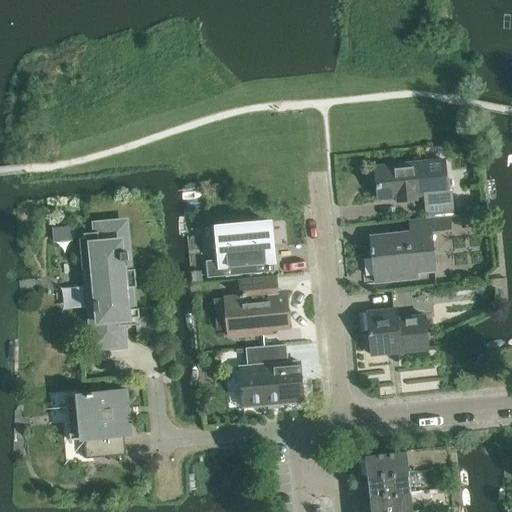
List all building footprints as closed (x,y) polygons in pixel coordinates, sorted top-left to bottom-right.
[(428,213),(454,210),(452,192),(448,192),(445,161),(380,168),(381,186),(378,186),(378,190),(379,190),(380,200),(426,195),(428,213)] [(372,238),(377,278),(377,283),(393,282),(393,276),(435,271),(431,233),(453,230),(451,218),(412,222),(413,233),(372,238)] [(207,261),(208,278),(276,272),(274,250),(273,250),(270,222),(218,227),(221,260),(207,261)] [(140,319),(139,309),(134,310),(132,289),(137,288),(135,270),(127,271),(126,262),(129,261),(128,253),(125,253),(124,244),(127,244),(125,224),(96,226),(97,233),(84,234),(85,247),(93,246),(94,262),(87,262),(87,271),(86,271),(86,276),(93,276),(93,277),(95,277),(96,288),(89,289),(90,303),(94,303),(95,307),(91,308),(94,348),(123,346),(122,327),(136,326),(136,319),(140,319)] [(63,243),(62,228),(54,229),(55,243),(63,243)] [(202,271),(190,272),(191,282),(203,281),(202,271)] [(273,333),(272,330),(289,328),(286,297),(285,297),(285,298),(278,299),(277,277),(241,280),(242,296),(226,298),(230,337),(273,333)] [(371,355),(429,350),(426,316),(397,319),(397,310),(367,313),(371,355)] [(244,407),(304,402),(300,362),(288,363),(287,345),(247,349),(248,367),(240,367),(242,391),(241,391),(241,396),(243,396),(244,407)] [(69,441),(84,440),(86,460),(126,456),(124,436),(131,435),(127,391),(65,397),(69,441)] [(368,476),(409,472),(407,452),(366,456),(368,476)] [(409,472),(368,476),(370,496),(411,491),(409,472)] [(411,491),(370,496),(371,511),(412,511),(413,511),(411,491)]
